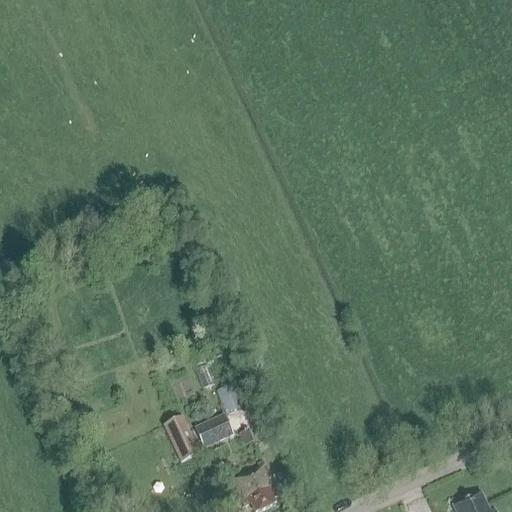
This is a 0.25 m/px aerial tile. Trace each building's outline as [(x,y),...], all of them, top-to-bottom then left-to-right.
[(203,366),(197,350),(187,354),(193,370),(203,366)] [(213,388),(205,368),(195,372),(202,392),(213,388)] [(196,430),(203,447),(238,432),(246,428),(265,420),(258,404),(244,410),(233,386),(215,394),(225,417),(196,430)] [(199,457),(182,419),(162,428),(179,466),(199,457)] [(273,502),(279,500),(266,468),(232,483),(240,502),(241,502),(244,509),(250,506),(252,511),(263,511),(275,507),(273,502)] [(487,511),(480,496),(453,509),(454,511),(487,511)]
